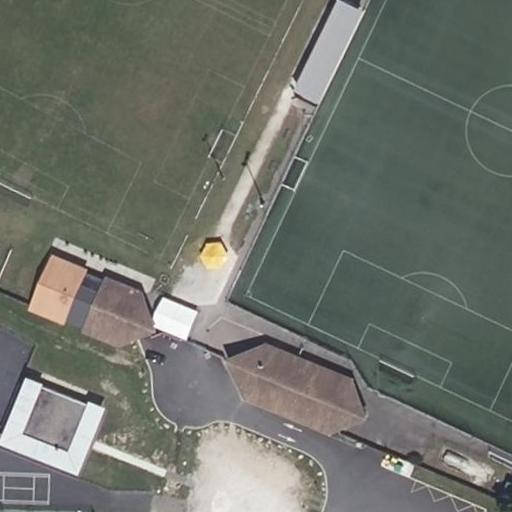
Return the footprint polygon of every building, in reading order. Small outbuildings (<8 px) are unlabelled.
[(341,0),(301,85),(324,95),(367,8),(350,0),(341,0)] [(133,315),(152,305),(142,288),(111,275),(91,323),(126,338),(142,332),(133,315)] [(133,315),(142,332),(160,322),(152,305),(133,315)] [(258,370),(240,377),(244,390),(338,428),(351,422),(345,402),(363,396),(357,379),(268,341),(249,349),(258,370)] [(232,356),(240,377),(258,370),(249,349),(232,356)] [(112,405),(34,375),(7,446),(84,476),(112,405)] [(345,402),(351,422),(370,416),(363,396),(345,402)]
